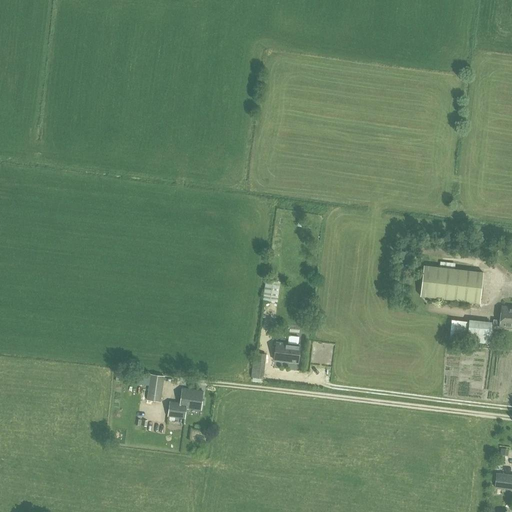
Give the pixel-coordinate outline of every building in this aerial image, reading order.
[(423,264),(420,295),(481,302),(484,271),(423,264)] [(280,282),(265,280),(264,284),(263,300),(277,302),(280,287),(280,282)] [(511,307),(501,306),(499,321),(494,321),(493,326),(511,328),(511,307)] [(449,339),(467,341),(469,322),(450,321),(449,339)] [(469,322),(467,341),(489,344),(491,323),(469,321),(469,322)] [(288,344),(276,343),(276,347),(272,347),(271,355),(275,355),(274,360),(298,363),(300,346),(298,346),(299,337),(288,336),(288,344)] [(262,371),(255,370),(253,370),(252,380),(261,380),(262,371)] [(130,382),(141,384),(142,377),(143,372),(132,371),(130,382)] [(150,377),(149,385),(147,400),(161,402),(164,377),(150,375),(150,377)] [(180,403),(170,402),(168,417),(175,418),(184,419),(186,408),(200,410),(203,391),(182,389),(180,403)] [(511,475),(496,473),(494,487),(511,489),(511,475)]
